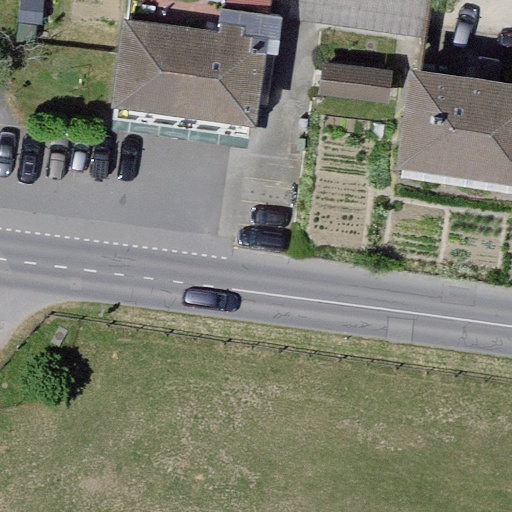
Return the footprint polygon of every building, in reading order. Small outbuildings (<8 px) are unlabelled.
[(239,0),(132,0),(129,31),(259,48),(275,50),(280,16),(281,5),(269,4),(239,0)] [(269,0),(269,4),(281,5),(280,16),(427,36),(432,0),(269,0)] [(259,48),(129,31),(117,117),(247,134),(259,48)] [(328,90),(398,95),(401,61),(331,55),(328,90)] [(511,84),(415,71),(402,161),(511,175),(511,84)]
